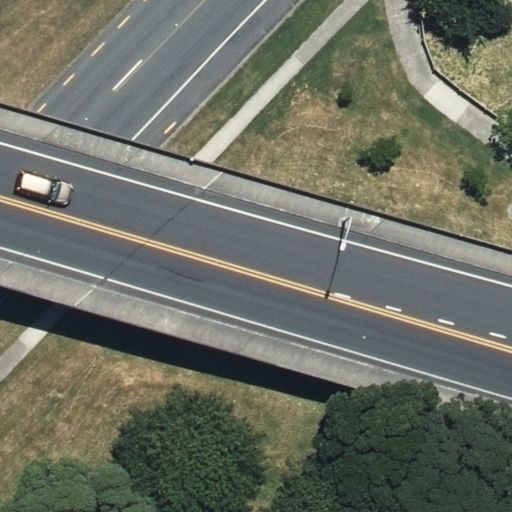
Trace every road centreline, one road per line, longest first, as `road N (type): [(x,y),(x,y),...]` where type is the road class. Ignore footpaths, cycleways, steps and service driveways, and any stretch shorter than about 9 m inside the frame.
road 1 (secondary): [(0,193),(511,338)]
road 2 (secondary): [(201,0),(0,204)]
